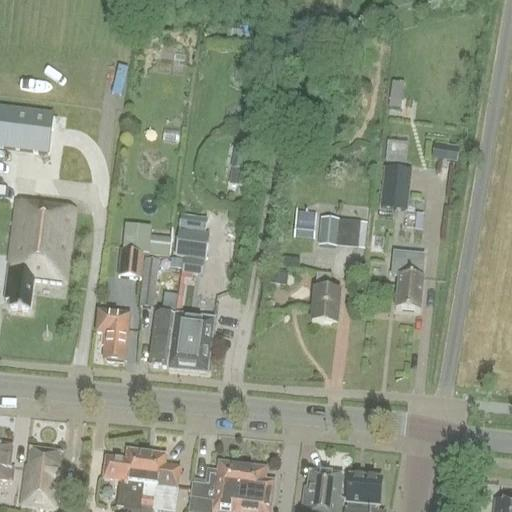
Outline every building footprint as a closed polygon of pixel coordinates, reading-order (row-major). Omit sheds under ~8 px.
[(153,41),(138,39),(136,53),(151,55),(153,41)] [(404,86),(393,84),(389,110),(400,112),(404,86)] [(0,149),(47,156),(52,115),(0,107),(0,149)] [(457,164),(459,151),(436,147),(434,160),(457,164)] [(408,212),(412,172),(385,169),(380,209),(408,212)] [(232,171),(230,187),(246,190),(248,174),(232,171)] [(65,287),(75,212),(17,204),(5,300),(11,301),(10,311),(30,314),(34,283),(65,287)] [(315,218),(297,216),(295,240),(313,241),(315,218)] [(339,223),(321,221),(320,248),(338,249),(339,223)] [(169,259),(172,240),(151,238),(152,229),(126,226),(123,254),(121,253),(118,279),(142,282),(145,261),(144,261),(145,256),(169,259)] [(420,315),(424,281),(422,280),(424,259),(394,255),(392,277),(399,278),(396,312),(420,315)] [(299,271),(300,262),(277,259),(276,269),(299,271)] [(154,311),(159,262),(145,261),(142,282),(143,282),(140,309),(154,311)] [(173,262),(172,270),(183,271),(184,263),(173,262)] [(231,297),(236,264),(220,262),(216,294),(231,297)] [(337,327),(340,294),(330,293),(331,277),(317,276),(316,292),(315,292),(312,325),(337,327)] [(170,340),(173,313),(161,311),(160,317),(154,317),(149,369),(167,371),(170,340)] [(126,365),(129,334),(126,333),(128,316),(98,313),(96,336),(103,336),(102,348),(105,349),(104,363),(107,363),(108,365),(113,365),(115,364),(126,365)] [(207,375),(212,323),(175,319),(172,340),(171,340),(173,313),(170,340),(167,371),(207,375)] [(0,481),(13,483),(14,469),(11,469),(13,449),(0,446),(0,481)] [(52,511),(55,511),(63,455),(31,451),(29,467),(26,467),(21,508),(52,511)] [(143,486),(147,455),(127,453),(126,462),(106,459),(103,481),(120,484),(116,510),(129,511),(128,511),(141,511),(144,487),(143,486)] [(174,511),(180,470),(165,468),(167,458),(147,455),(143,486),(144,487),(141,511),(174,511)] [(237,511),(243,468),(219,465),(218,473),(207,472),(206,483),(195,482),(195,486),(192,486),(188,511),(237,511)] [(272,511),(277,483),(265,481),(266,471),(243,468),(237,511),(272,511)] [(342,511),(344,501),(340,501),(343,478),(309,475),(307,491),(305,490),(301,511),(342,511)] [(378,511),(382,482),(350,479),(346,511),(345,510),(344,511),(378,511)] [(511,511),(511,504),(497,503),(496,511),(511,511)]
